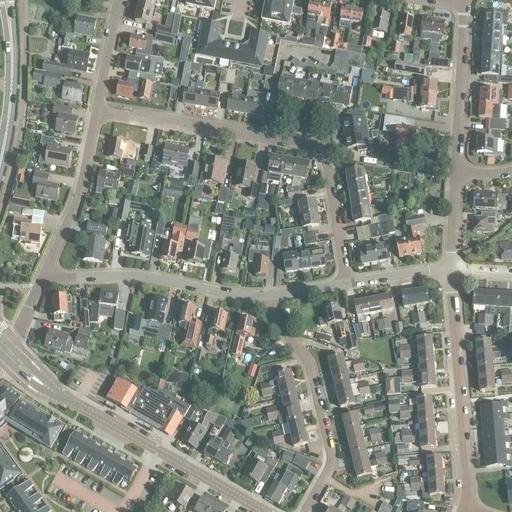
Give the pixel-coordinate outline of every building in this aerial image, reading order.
[(140,0),(138,8),(153,11),(155,0),(140,0)] [(188,0),(187,7),(201,9),(202,0),(188,0)] [(202,0),(201,9),(214,12),(216,0),(202,0)] [(266,0),(262,21),(276,24),(280,0),(266,0)] [(280,0),(276,24),(289,27),(292,15),(301,17),(302,10),(293,9),(295,0),(292,0),(280,0)] [(310,4),(308,17),(307,23),(317,25),(319,18),(321,5),(310,4)] [(331,7),(321,5),(319,18),(326,20),(325,26),(328,27),(331,7)] [(153,11),(138,8),(135,22),(149,25),(153,11)] [(341,22),(340,28),(350,30),(351,24),(353,10),(343,9),(341,22)] [(353,10),(351,24),(357,25),(356,31),(361,32),(362,25),(364,12),(353,10)] [(491,16),(485,16),(480,15),(480,19),(485,20),(484,26),(502,27),(505,27),(506,11),(491,10),(491,16)] [(71,27),(73,14),(64,13),(62,24),(71,27)] [(376,14),(373,31),(373,32),(386,34),(390,16),(376,14)] [(93,38),(96,20),(78,16),(74,34),(93,38)] [(178,37),(182,17),(176,16),(175,16),(172,36),(178,37)] [(403,17),(400,35),(399,42),(400,42),(403,43),(404,38),(411,38),(414,19),(403,17)] [(421,40),(424,40),(431,41),(434,21),(423,20),(421,40)] [(431,41),(431,44),(440,45),(440,42),(442,42),(444,28),(444,25),(445,23),(434,21),(431,41)] [(204,22),(197,55),(217,41),(220,26),(204,22)] [(158,26),(157,32),(172,36),(173,29),(158,26)] [(484,26),(484,32),(480,32),(479,36),(501,38),(502,27),(484,26)] [(172,36),(157,32),(155,42),(174,46),(176,37),(172,36)] [(252,32),(250,41),(249,48),(262,68),(269,35),(252,32)] [(331,48),(330,49),(338,51),(338,50),(339,43),(340,37),(333,35),(332,40),(331,48)] [(133,37),(130,49),(137,50),(136,55),(151,58),(151,57),(154,38),(148,36),(147,40),(133,37)] [(501,38),(479,36),(479,39),(484,39),(483,46),(500,47),(501,38)] [(285,40),(277,39),(276,45),(280,46),(281,42),(297,45),(298,40),(285,37),(285,40)] [(364,38),(363,45),(362,47),(370,48),(372,39),(364,38)] [(233,45),(217,41),(197,55),(230,61),(233,45)] [(400,44),(393,43),(392,54),(393,54),(398,55),(399,55),(400,44)] [(233,45),(230,61),(262,68),(249,48),(233,45)] [(478,52),(478,56),(500,57),(500,47),(483,46),(483,52),(478,52)] [(414,50),(412,64),(419,65),(421,50),(420,50),(414,50)] [(336,51),(333,65),(343,72),(347,67),(348,60),(349,53),(336,51)] [(90,55),(71,52),(68,67),(45,63),(43,71),(70,76),(72,70),(86,73),(90,55)] [(349,53),(348,60),(364,63),(365,56),(349,53)] [(440,55),(430,54),(429,61),(428,67),(450,69),(451,61),(439,60),(440,55)] [(181,56),(180,62),(185,63),(186,63),(187,64),(188,57),(181,56)] [(500,57),(478,56),(478,59),(482,59),(482,66),(499,67),(500,57)] [(142,61),(141,61),(128,59),(125,71),(139,74),(139,73),(141,74),(140,82),(155,85),(156,76),(154,75),(156,64),(164,66),(165,60),(152,57),(151,57),(151,58),(150,62),(142,61)] [(295,58),(291,63),(294,66),(294,68),(308,71),(308,68),(304,65),(295,58)] [(308,60),(305,64),(304,65),(308,68),(308,71),(320,73),(320,70),(317,67),(308,60)] [(396,61),(394,72),(424,77),(426,66),(424,66),(419,65),(412,64),(403,63),(396,61)] [(333,72),(330,69),(321,62),(317,67),(320,70),(320,73),(333,75),(333,72)] [(183,77),(190,79),(193,65),(187,64),(186,63),(185,63),(183,77)] [(343,72),(333,65),(330,69),(333,72),(333,75),(345,77),(346,74),(343,72)] [(477,72),(477,76),(482,76),(496,77),(496,84),(511,86),(511,81),(511,78),(506,77),(507,68),(499,67),(482,66),(482,72),(477,72)] [(208,67),(207,74),(216,75),(217,69),(208,67)] [(265,67),(264,76),(272,77),(273,68),(265,67)] [(227,85),(229,71),(222,70),(220,84),(227,85)] [(47,73),(35,71),(33,82),(45,84),(47,73)] [(229,71),(227,85),(234,86),(236,72),(229,71)] [(45,84),(44,87),(60,90),(62,76),(47,73),(45,84)] [(282,81),(281,81),(279,97),(292,99),(295,77),(282,75),(282,81)] [(295,77),(292,99),(305,101),(307,85),(300,84),(302,76),(296,75),(295,77)] [(266,77),(264,91),(271,92),(273,79),(266,77)] [(180,82),(180,81),(174,78),(171,85),(177,88),(180,89),(182,82),(180,82)] [(120,84),(117,97),(131,100),(133,92),(141,94),(140,100),(149,101),(152,84),(128,81),(127,86),(120,84)] [(423,82),(422,90),(422,96),(436,97),(437,83),(423,82)] [(66,84),(63,99),(81,103),(84,87),(66,84)] [(307,85),(305,101),(317,103),(320,87),(307,85)] [(320,87),(317,103),(330,105),(333,90),(320,87)] [(394,89),(393,101),(404,102),(405,89),(394,89)] [(200,107),(203,93),(185,90),(183,104),(200,107)] [(345,92),(333,90),(330,105),(343,107),(343,106),(350,107),(352,91),(345,90),(345,92)] [(481,91),(480,105),(493,106),(499,106),(501,106),(503,106),(503,99),(502,99),(502,92),(500,92),(500,91),(494,91),(494,92),(481,91)] [(247,100),(245,114),(262,117),(264,102),(265,99),(264,99),(265,95),(248,92),(247,100)] [(203,93),(200,107),(218,110),(220,95),(203,93)] [(408,95),(407,102),(409,102),(408,103),(414,103),(414,102),(417,102),(416,108),(418,108),(418,109),(423,109),(431,110),(431,112),(437,112),(438,101),(436,101),(436,97),(422,96),(416,95),(408,95)] [(245,114),(247,100),(230,97),(228,111),(245,114)] [(333,107),(333,106),(325,105),(324,113),(343,116),(344,108),(333,107)] [(480,105),(479,119),(486,120),(486,128),(505,129),(505,120),(500,120),(501,116),(501,106),(499,106),(493,106),(480,105)] [(55,106),(53,114),(56,115),(54,125),(57,126),(56,132),(76,135),(79,118),(72,117),(74,109),(55,106)] [(343,124),(342,125),(343,132),(345,132),(345,136),(344,136),(345,136),(368,133),(366,119),(365,119),(364,112),(357,111),(355,111),(356,120),(343,122),(343,124)] [(386,118),(384,132),(398,134),(395,150),(404,152),(406,143),(415,144),(417,130),(415,130),(405,128),(399,127),(400,120),(386,118)] [(478,139),(477,154),(484,154),(484,157),(497,158),(498,141),(501,141),(501,132),(486,131),(485,140),(478,139)] [(346,140),(344,141),(345,148),(347,148),(347,150),(357,148),(358,153),(367,151),(366,147),(370,146),(368,133),(345,136),(346,140)] [(60,141),(57,140),(42,137),(41,145),(49,147),(46,164),(68,168),(72,151),(62,149),(63,147),(60,143),(60,141)] [(124,143),(111,140),(108,158),(126,161),(127,152),(135,154),(136,146),(124,144),(124,143)] [(144,157),(151,158),(154,148),(146,146),(144,157)] [(190,150),(166,146),(163,164),(187,168),(190,150)] [(379,149),(378,155),(390,157),(391,151),(379,149)] [(378,155),(376,167),(388,169),(390,157),(378,155)] [(269,174),(268,182),(280,184),(282,177),(282,176),(285,160),(272,158),(271,158),(269,173),(269,174)] [(202,181),(222,185),(226,164),(216,162),(216,160),(206,159),(202,181)] [(285,160),(282,176),(294,178),(297,162),(285,160)] [(294,178),(292,188),(290,188),(287,188),(288,194),(300,192),(299,187),(301,187),(302,181),(302,179),(306,180),(309,165),(297,162),(294,178)] [(191,163),(189,177),(196,179),(199,164),(191,163)] [(245,166),(240,165),(236,187),(248,189),(246,199),(256,201),(259,186),(253,185),(256,167),(254,167),(254,165),(253,164),(247,163),(246,164),(245,166)] [(362,170),(353,172),(353,169),(346,170),(349,186),(365,184),(362,170)] [(135,172),(125,170),(124,170),(123,177),(134,179),(135,172)] [(33,184),(32,189),(38,190),(37,199),(57,202),(60,187),(48,184),(50,176),(35,173),(33,184)] [(100,173),(98,189),(118,193),(121,177),(100,173)] [(196,179),(189,177),(187,187),(195,189),(196,179)] [(130,182),(127,195),(137,198),(140,184),(130,182)] [(262,183),(259,195),(261,196),(264,196),(265,197),(268,185),(267,185),(262,183)] [(365,184),(349,186),(351,198),(367,196),(365,188),(367,187),(367,183),(365,184)] [(203,187),(196,186),(194,197),(201,199),(203,187)] [(221,188),(219,199),(218,203),(225,204),(228,189),(221,188)] [(183,190),(176,189),(175,196),(182,198),(183,190)] [(497,209),(498,195),(475,194),(474,208),(497,209)] [(29,208),(31,199),(14,195),(12,205),(29,208)] [(368,204),(367,196),(351,198),(353,210),(369,208),(371,208),(370,203),(368,204)] [(290,200),(289,200),(279,202),(279,204),(280,208),(292,206),(290,200)] [(121,201),(117,222),(127,224),(130,209),(131,203),(121,201)] [(264,202),(259,201),(258,209),(267,211),(269,203),(264,202)] [(302,204),(299,204),(299,205),(301,217),(317,214),(315,201),(302,204)] [(147,207),(133,204),(132,210),(145,213),(147,207)] [(224,205),(217,204),(216,215),(222,216),(224,205)] [(369,208),(353,210),(355,224),(371,221),(371,219),(369,208)] [(255,210),(246,209),(244,216),(254,217),(255,210)] [(477,217),(477,218),(473,217),(472,233),(488,234),(488,226),(495,226),(495,219),(496,214),(481,213),(481,217),(477,217)] [(301,217),(296,218),(297,227),(303,226),(303,229),(304,229),(319,227),(317,214),(301,217)] [(391,222),(390,216),(378,218),(379,224),(380,224),(387,223),(391,222)] [(405,220),(407,228),(426,224),(424,216),(405,220)] [(218,247),(217,254),(225,255),(222,270),(235,273),(238,258),(238,257),(232,256),(233,249),(226,248),(227,241),(232,242),(232,239),(235,221),(236,219),(225,217),(224,219),(223,228),(222,228),(218,247)] [(188,231),(198,233),(201,220),(190,218),(188,231)] [(14,228),(13,239),(21,240),(20,242),(26,243),(26,246),(31,247),(32,244),(40,245),(42,231),(31,229),(32,223),(15,221),(14,228)] [(391,222),(387,223),(389,234),(396,233),(395,231),(393,221),(391,222)] [(89,223),(87,234),(106,237),(108,226),(105,225),(106,224),(98,223),(98,224),(89,223)] [(389,235),(387,223),(380,224),(381,231),(383,237),(388,236),(389,236),(389,235)] [(130,224),(127,243),(133,244),(131,254),(141,256),(140,257),(147,258),(147,257),(149,258),(154,234),(147,233),(148,227),(137,225),(130,224)] [(372,225),(369,226),(370,233),(381,231),(380,224),(379,224),(373,225),(372,225)] [(172,245),(165,243),(162,259),(175,262),(177,252),(182,254),(187,228),(175,226),(173,236),(174,236),(172,245)] [(266,226),(264,233),(272,235),(272,234),(277,235),(278,228),(274,228),(274,227),(266,226)] [(418,238),(417,229),(407,231),(408,240),(411,256),(423,254),(420,237),(418,238)] [(294,236),(293,230),(280,232),(281,237),(281,238),(289,237),(294,236)] [(198,233),(188,231),(186,238),(197,240),(198,233)] [(383,237),(381,231),(370,233),(371,239),(372,240),(383,237)] [(315,232),(305,234),(303,234),(304,240),(316,238),(315,232)] [(370,235),(358,234),(357,247),(370,247),(370,235)] [(281,237),(280,246),(280,249),(285,249),(288,249),(289,237),(281,238),(281,237)] [(316,238),(304,240),(305,246),(317,244),(316,238)] [(106,251),(104,251),(106,242),(87,239),(84,261),(103,264),(104,256),(105,257),(106,251)] [(408,240),(396,242),(399,259),(411,256),(408,240)] [(511,244),(511,243),(500,245),(503,261),(511,260),(511,244)] [(210,249),(206,248),(190,245),(187,262),(203,265),(204,256),(209,257),(210,249)] [(385,246),(374,248),(378,263),(387,261),(385,246)] [(366,250),(360,252),(361,257),(360,257),(362,266),(378,263),(374,248),(366,250)] [(250,251),(249,264),(253,264),(252,270),(255,270),(254,276),(258,276),(257,279),(265,279),(265,277),(267,277),(267,273),(269,261),(270,253),(254,252),(250,251)] [(310,254),(312,269),(326,267),(323,251),(310,254)] [(312,269),(310,254),(297,256),(300,272),(312,269)] [(300,272),(297,256),(284,258),(286,274),(300,272)] [(427,290),(414,292),(417,307),(429,305),(427,290)] [(93,305),(91,322),(97,323),(98,316),(116,319),(114,330),(123,331),(125,312),(117,311),(117,305),(119,294),(101,292),(100,303),(100,306),(93,305)] [(417,307),(414,292),(402,294),(405,309),(417,307)] [(486,309),(487,294),(474,293),(473,308),(486,309)] [(487,294),(486,309),(498,310),(499,295),(487,294)] [(499,295),(498,310),(510,311),(511,295),(499,295)] [(392,296),(379,299),(382,313),(395,311),(392,296)] [(54,310),(51,310),(51,317),(55,317),(55,323),(64,322),(63,316),(72,316),(71,297),(54,298),(54,310)] [(148,321),(145,333),(147,334),(146,338),(158,341),(160,330),(163,330),(165,320),(164,320),(168,302),(153,299),(149,317),(148,317),(148,321)] [(379,299),(367,301),(370,316),(382,313),(379,299)] [(367,301),(355,304),(358,318),(359,323),(366,322),(365,317),(370,316),(367,301)] [(183,306),(179,324),(187,325),(182,346),(196,349),(201,324),(194,323),(197,309),(183,306)] [(326,319),(319,320),(320,327),(327,326),(328,326),(335,325),(336,331),(344,330),(344,329),(343,323),(342,323),(340,315),(339,315),(337,307),(324,310),(326,319)] [(91,328),(90,324),(90,323),(90,321),(89,311),(80,312),(82,329),(90,328),(91,328)] [(209,330),(210,330),(206,345),(212,347),(213,347),(214,338),(216,339),(217,332),(224,333),(228,315),(214,313),(212,325),(210,324),(209,330)] [(139,332),(141,320),(142,320),(133,318),(130,330),(139,332)] [(236,334),(251,337),(254,321),(241,319),(239,327),(238,327),(236,334)] [(383,320),(385,330),(392,329),(390,319),(383,320)] [(385,330),(383,320),(377,322),(379,332),(385,330)] [(402,323),(395,324),(397,335),(404,334),(402,323)] [(365,324),(354,326),(357,339),(362,338),(361,335),(367,334),(365,324)] [(485,326),(479,325),(475,325),(474,332),(477,332),(476,335),(484,336),(485,326)] [(80,330),(78,335),(90,339),(92,333),(91,332),(90,332),(81,330),(80,330)] [(163,330),(161,341),(169,343),(172,332),(163,330)] [(344,330),(337,332),(338,340),(339,340),(346,339),(346,337),(344,330)] [(50,332),(45,348),(64,354),(65,353),(70,354),(73,345),(68,344),(70,338),(50,332)] [(330,345),(332,338),(318,333),(316,341),(330,345)] [(90,339),(78,335),(74,347),(86,351),(90,339)] [(245,340),(236,338),(232,355),(241,358),(245,340)] [(346,340),(348,346),(349,351),(357,349),(354,338),(346,340)] [(418,351),(433,350),(432,338),(417,339),(418,351)] [(348,346),(346,339),(339,340),(340,345),(342,345),(343,347),(348,346)] [(499,348),(492,348),(491,342),(476,343),(477,355),(492,354),(500,354),(499,348)] [(75,355),(87,358),(88,352),(77,349),(75,355)] [(434,363),(433,350),(418,351),(419,364),(434,363)] [(198,351),(196,364),(202,365),(203,365),(205,352),(198,351)] [(492,360),(492,354),(477,355),(478,368),(493,367),(492,360)] [(346,369),(345,364),(343,357),(328,360),(331,372),(346,369)] [(361,359),(354,360),(351,361),(352,362),(353,367),(363,364),(361,359)] [(419,364),(419,371),(412,371),(413,377),(421,376),(435,375),(434,363),(419,364)] [(276,364),(261,368),(259,376),(278,371),(276,364)] [(363,364),(353,367),(354,373),(364,370),(363,364)] [(247,376),(254,379),(258,367),(251,365),(247,376)] [(493,367),(478,368),(479,380),(494,379),(493,367)] [(349,381),(346,369),(331,372),(334,384),(349,381)] [(276,376),(278,382),(271,383),(272,389),(279,388),(294,384),(291,372),(278,375),(276,376)] [(179,373),(177,381),(187,384),(189,375),(179,373)] [(421,376),(413,377),(413,383),(420,383),(421,389),(436,388),(435,375),(421,376)] [(120,380),(108,400),(126,411),(127,410),(161,429),(160,430),(171,437),(183,418),(190,422),(197,409),(185,405),(163,393),(158,390),(158,393),(157,393),(115,376),(115,378),(120,380)] [(394,379),(386,380),(387,396),(395,395),(394,379)] [(494,379),(479,380),(480,393),(495,392),(494,379)] [(350,388),(349,381),(334,384),(337,396),(351,393),(350,388)] [(272,389),(271,383),(260,386),(261,392),(272,389)] [(359,391),(369,389),(367,383),(357,385),(358,386),(359,391)] [(297,396),(294,384),(279,388),(279,389),(282,400),(297,396)] [(380,387),(370,389),(372,395),(381,393),(380,387)] [(272,389),(261,392),(263,398),(273,396),(273,395),(272,389)] [(369,389),(359,391),(360,396),(360,397),(370,395),(369,389)] [(5,390),(0,394),(0,415),(8,420),(12,413),(15,415),(19,409),(16,408),(21,400),(5,390)] [(353,398),(351,393),(337,396),(340,409),(354,405),(353,398)] [(297,396),(282,400),(285,411),(285,412),(299,408),(297,396)] [(399,400),(399,397),(388,398),(388,401),(389,415),(400,414),(400,407),(399,402),(399,400)] [(417,406),(409,407),(410,413),(418,412),(433,411),(432,398),(417,400),(417,406)] [(5,423),(0,427),(0,431),(1,432),(1,431),(9,425),(23,433),(38,410),(21,400),(16,408),(19,409),(15,415),(12,413),(8,420),(5,423)] [(501,403),(501,405),(482,407),(483,419),(509,417),(509,414),(503,415),(502,408),(508,408),(508,402),(501,403)] [(207,403),(204,411),(213,414),(216,406),(207,403)] [(373,406),(363,409),(365,416),(375,413),(373,406)] [(278,413),(276,407),(266,410),(268,416),(278,414),(278,413)] [(299,408),(285,412),(278,414),(279,420),(286,418),(288,423),(288,424),(302,420),(299,408)] [(38,410),(23,433),(37,442),(51,418),(38,410)] [(434,423),(433,411),(418,412),(419,424),(434,423)] [(213,414),(208,413),(204,420),(205,421),(209,424),(214,426),(220,417),(213,414)] [(278,414),(268,416),(269,422),(279,420),(278,414)] [(345,430),(360,427),(357,415),(342,418),(345,430)] [(220,417),(214,426),(221,430),(224,425),(227,419),(220,417)] [(509,420),(509,417),(483,419),(484,431),(504,430),(504,429),(503,421),(509,420)] [(51,418),(37,442),(51,450),(65,426),(51,418)] [(227,419),(224,425),(230,428),(233,421),(228,419),(227,419)] [(267,423),(269,429),(280,426),(279,420),(267,423)] [(302,420),(288,424),(291,436),(305,432),(302,420)] [(230,428),(229,429),(236,433),(241,426),(237,423),(233,421),(230,428)] [(434,423),(419,424),(420,437),(435,436),(434,423)] [(193,425),(183,443),(195,450),(205,432),(200,429),(193,425)] [(363,439),(360,427),(345,430),(348,443),(363,439)] [(229,429),(222,440),(226,443),(230,445),(236,433),(232,431),(229,429)] [(380,435),(378,429),(369,431),(370,437),(380,435)] [(504,430),(484,431),(485,443),(511,441),(510,438),(508,438),(507,429),(504,429),(504,430)] [(273,440),(284,437),(282,431),(272,433),(273,437),(273,440)] [(305,432),(291,436),(294,448),(308,444),(305,432)] [(64,451),(62,455),(68,458),(71,455),(73,452),(79,455),(88,440),(80,435),(75,433),(64,451)] [(381,441),(380,435),(370,437),(372,443),(381,441)] [(435,436),(420,437),(412,437),(413,443),(420,443),(421,449),(436,448),(435,436)] [(284,437),(273,440),(274,443),(275,446),(285,443),(284,437)] [(212,440),(204,454),(216,461),(226,443),(222,440),(221,442),(216,439),(212,440)] [(366,451),(363,439),(348,443),(351,455),(366,451)] [(77,458),(75,462),(80,465),(83,462),(86,459),(91,462),(100,447),(92,442),(88,440),(79,455),(77,458)] [(511,444),(511,441),(485,443),(486,456),(511,454),(511,450),(509,450),(509,444),(511,444)] [(230,445),(226,443),(216,461),(227,467),(228,465),(233,456),(226,452),(230,445)] [(397,447),(397,455),(409,454),(408,446),(397,447)] [(89,466),(87,469),(93,472),(96,469),(98,466),(104,469),(113,454),(105,449),(101,447),(100,447),(91,462),(89,466)] [(0,450),(0,470),(13,461),(4,448),(0,450)] [(368,463),(366,451),(351,455),(354,466),(368,463)] [(376,461),(386,458),(385,456),(387,456),(386,452),(385,453),(384,452),(374,455),(376,461)] [(102,473),(100,476),(105,480),(108,476),(111,474),(116,477),(125,461),(117,457),(113,454),(104,469),(102,473)] [(511,454),(486,456),(487,468),(506,466),(506,468),(511,467),(511,462),(507,463),(506,456),(511,456),(511,454)] [(294,464),(305,470),(308,463),(297,457),(294,464)] [(409,457),(397,458),(398,467),(409,466),(409,460),(409,457)] [(386,458),(376,461),(377,467),(387,464),(386,458)] [(427,459),(426,459),(423,459),(424,466),(427,465),(428,472),(443,470),(442,458),(427,459)] [(409,460),(409,466),(409,468),(420,467),(419,459),(409,460)] [(268,461),(267,463),(275,468),(278,463),(278,462),(274,460),(272,460),(271,461),(269,460),(268,461)] [(13,461),(0,470),(0,490),(0,491),(23,474),(13,461)] [(114,480),(112,483),(118,487),(121,483),(123,481),(130,484),(138,469),(130,464),(126,462),(125,461),(116,477),(114,480)] [(368,463),(354,466),(357,479),(358,484),(373,481),(373,480),(370,469),(376,467),(377,467),(376,461),(368,463)] [(253,462),(244,477),(258,485),(260,481),(263,476),(269,479),(275,468),(267,463),(264,468),(253,462)] [(282,479),(277,477),(265,498),(279,505),(287,490),(292,493),(302,474),(290,467),(282,479)] [(395,470),(387,471),(389,481),(396,480),(395,470)] [(443,470),(428,472),(429,484),(444,483),(443,470)] [(26,483),(7,497),(8,498),(16,510),(31,499),(26,493),(31,489),(33,486),(30,481),(26,483)] [(305,495),(309,485),(302,483),(298,492),(305,495)] [(429,484),(422,485),(422,491),(429,490),(430,497),(445,495),(444,483),(429,484)] [(175,484),(167,498),(179,505),(176,510),(180,511),(181,511),(184,508),(185,509),(190,500),(188,499),(191,493),(191,492),(175,484)] [(31,499),(16,510),(17,511),(39,511),(36,506),(35,506),(40,502),(42,499),(39,494),(35,496),(31,499)] [(346,508),(351,499),(346,496),(341,505),(346,508)] [(210,511),(214,506),(202,499),(195,511),(210,511)] [(351,499),(346,508),(351,511),(356,502),(351,499)] [(396,504),(387,499),(384,503),(393,508),(395,505),(396,504)] [(395,505),(394,508),(399,510),(402,501),(397,501),(396,504),(395,505)] [(384,503),(381,509),(387,511),(391,511),(393,508),(384,503)] [(409,503),(407,511),(423,511),(424,505),(409,503)]
